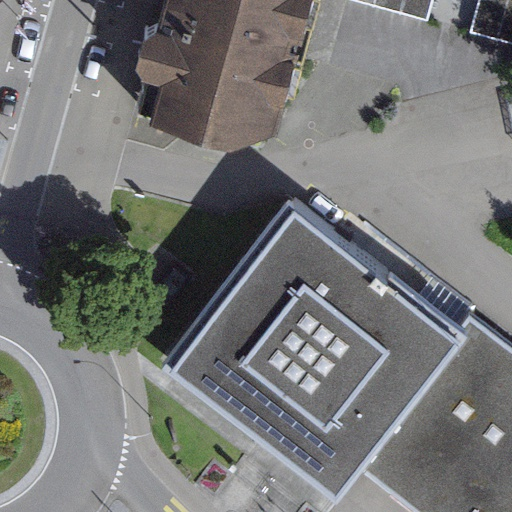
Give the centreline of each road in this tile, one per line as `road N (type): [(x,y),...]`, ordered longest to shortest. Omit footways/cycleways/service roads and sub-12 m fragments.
road 1 (residential): [(76,0),(0,272)]
road 2 (primary): [(99,437),(99,398),(86,361),(63,329),(0,296)]
